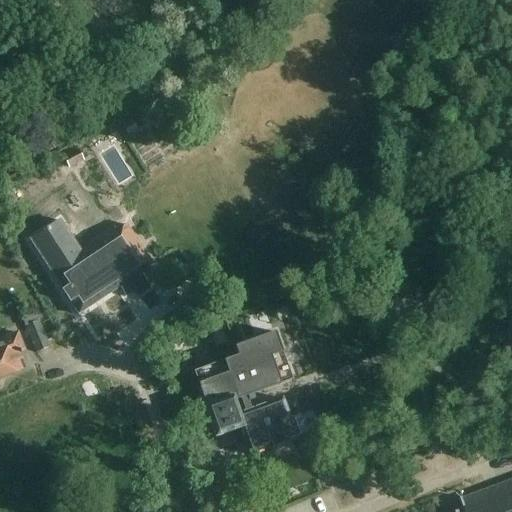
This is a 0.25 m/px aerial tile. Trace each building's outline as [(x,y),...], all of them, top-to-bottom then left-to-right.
[(23,8),(33,31),(44,26),(33,3),(23,8)] [(74,90),(70,82),(50,40),(37,46),(45,63),(44,64),(56,90),(59,97),(74,90)] [(28,110),(39,105),(25,74),(14,79),(28,110)] [(43,131),(54,149),(54,150),(72,140),(101,123),(89,104),(60,120),(42,129),(43,131)] [(0,132),(1,132),(5,137),(20,125),(11,114),(7,117),(2,121),(0,117),(0,132)] [(47,153),(54,149),(43,131),(36,135),(47,153)] [(25,144),(35,160),(43,156),(33,139),(25,144)] [(68,167),(82,160),(77,151),(63,158),(68,167)] [(119,287),(126,297),(147,281),(142,274),(153,266),(123,226),(81,251),(75,242),(78,241),(79,238),(79,233),(78,229),(74,226),(70,224),(66,225),(64,226),(61,221),(30,239),(79,314),(119,287)] [(240,311),(217,319),(224,339),(247,330),(240,311)] [(25,327),(35,352),(49,347),(38,322),(25,327)] [(0,378),(19,371),(13,356),(24,351),(17,333),(0,340),(0,378)] [(251,393),(266,387),(262,376),(287,366),(281,348),(265,354),(260,339),(259,338),(235,347),(239,357),(223,363),(227,373),(222,375),(197,384),(215,439),(230,434),(233,442),(242,438),(249,456),(250,456),(268,449),(269,452),(289,445),(287,440),(298,437),(292,419),(290,420),(282,398),(242,414),(237,401),(252,395),(251,393)] [(511,511),(511,481),(461,500),(464,508),(452,511),(511,511)]
